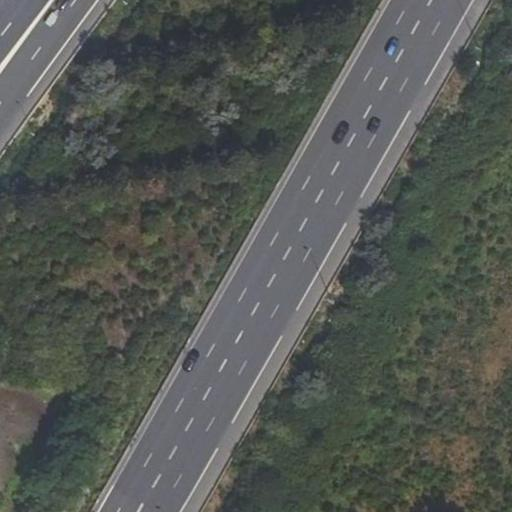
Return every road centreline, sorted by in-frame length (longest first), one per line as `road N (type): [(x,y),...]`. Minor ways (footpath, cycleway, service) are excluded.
road 1 (motorway): [(193,419),(430,0)]
road 2 (motorway): [(0,106),(75,0)]
